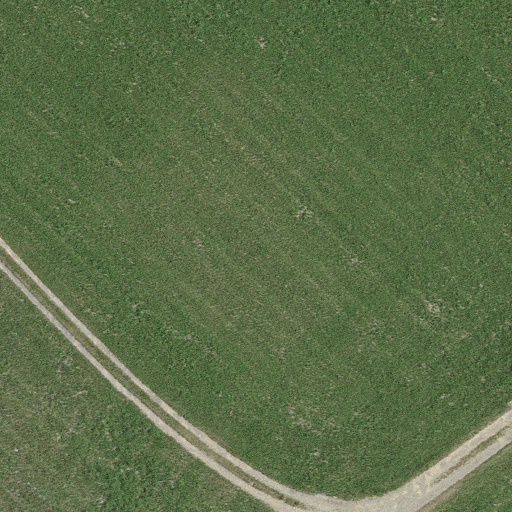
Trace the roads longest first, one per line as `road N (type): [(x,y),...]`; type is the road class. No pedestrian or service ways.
road 1 (track): [(316,511),(215,467),(0,256)]
road 2 (track): [(511,433),(409,511)]
